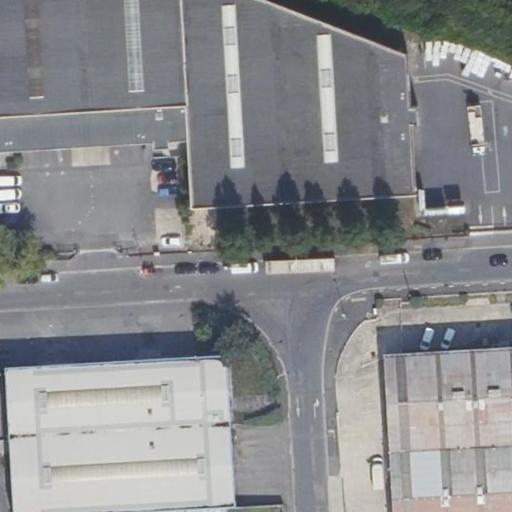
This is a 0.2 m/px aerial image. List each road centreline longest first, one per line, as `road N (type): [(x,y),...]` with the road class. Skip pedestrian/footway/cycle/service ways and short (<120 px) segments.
road 1 (unclassified): [(0,297),(295,282)]
road 2 (unclassified): [(311,511),(295,282)]
road 3 (unclassified): [(295,282),(511,267)]
